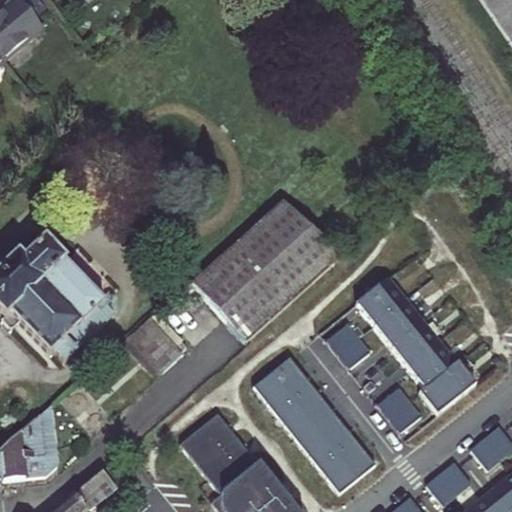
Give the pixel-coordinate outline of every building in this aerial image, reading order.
[(17,0),(0,14),(0,60),(4,65),(43,32),(17,0)] [(511,0),(478,0),(511,50),(511,0)] [(190,284),(244,344),(338,258),(280,203),(190,284)] [(52,355),(63,366),(114,318),(44,244),(23,264),(17,258),(0,274),(0,317),(4,322),(9,317),(18,326),(48,358),(52,355)] [(473,386),(387,279),(353,306),(422,392),(417,396),(435,417),(473,386)] [(10,334),(18,326),(9,317),(4,322),(1,325),(10,334)] [(128,341),(160,378),(184,358),(151,321),(128,341)] [(324,342),(336,356),(356,340),(345,326),(324,342)] [(336,356),(347,370),(367,354),(356,340),(336,356)] [(160,378),(128,341),(122,346),(155,383),(160,378)] [(287,361),(251,390),(336,496),(372,467),(287,361)] [(376,406),(387,420),(408,403),(396,389),(376,406)] [(387,420),(399,434),(419,418),(408,403),(387,420)] [(51,410),(0,455),(0,473),(1,485),(43,481),(57,469),(51,410)] [(291,511),(215,417),(178,447),(218,497),(209,505),(214,511),(291,511)] [(484,444),(501,465),(511,456),(511,449),(499,433),(484,444)] [(470,455),(487,476),(501,465),(484,444),(470,455)] [(129,480),(116,463),(102,475),(115,492),(129,480)] [(440,479),(457,500),(471,489),(454,468),(440,479)] [(115,492),(102,475),(54,511),(90,511),(110,496),(113,500),(119,496),(115,492)] [(511,511),(511,478),(468,511),(511,511)] [(425,490),(442,511),(457,500),(440,479),(425,490)] [(397,511),(417,511),(410,502),(397,511)]
